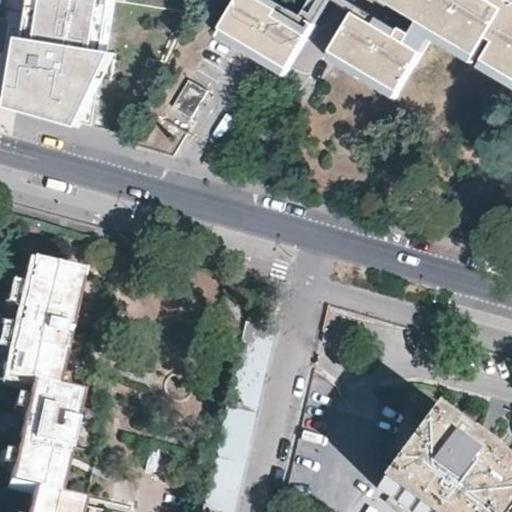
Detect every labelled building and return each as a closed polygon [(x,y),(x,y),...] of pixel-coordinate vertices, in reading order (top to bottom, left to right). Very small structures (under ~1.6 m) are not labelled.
[(29,0),(13,99),(91,121),(99,74),(103,47),(105,35),(96,33),(100,10),(109,12),(110,0),(29,0)] [(309,36),(317,23),(314,22),(284,3),(280,9),(265,0),(239,0),(236,5),(223,27),(224,28),(220,35),(286,75),(290,68),(309,36)] [(511,85),(511,12),(494,1),(491,0),(386,0),(411,15),(402,31),(410,36),(406,43),(356,13),(329,58),(396,98),(424,53),(433,38),(462,56),(473,63),(487,40),(489,37),(496,42),(481,67),(511,85)] [(410,36),(402,31),(360,6),(356,13),(406,43),(410,36)] [(105,35),(109,12),(100,10),(96,33),(105,35)] [(113,48),(103,47),(99,74),(108,75),(113,48)] [(192,116),(208,89),(189,78),(173,105),(192,116)] [(82,511),(84,506),(85,505),(60,499),(83,396),(59,391),(83,276),(33,264),(26,295),(14,293),(10,308),(22,311),(19,325),(16,339),(4,336),(1,351),(13,353),(7,381),(31,386),(27,402),(15,400),(12,415),(24,417),(19,438),(15,458),(3,455),(0,468),(0,470),(12,473),(8,489),(32,494),(28,511),(82,511)] [(229,359),(238,321),(221,317),(213,356),(229,359)] [(200,511),(234,511),(272,332),(240,325),(200,511)] [(511,476),(425,414),(374,486),(410,511),(500,511),(511,496),(511,476)]
